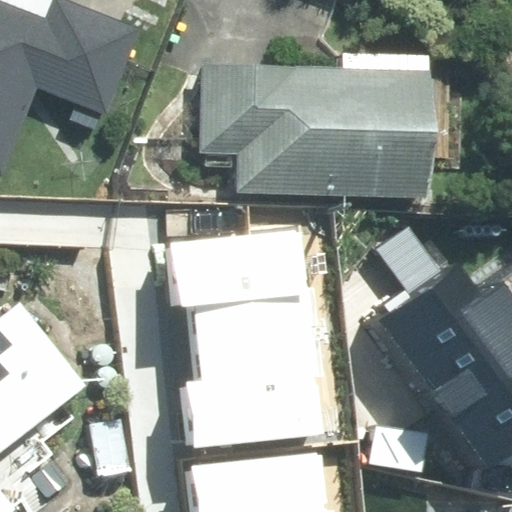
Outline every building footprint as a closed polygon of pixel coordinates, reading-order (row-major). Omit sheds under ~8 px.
[(0,3),(0,146),(23,87),(96,115),(129,30),(50,0),(43,0),(36,18),(0,3)] [(417,70),(192,64),(191,151),(227,152),(226,192),(415,197),(417,70)] [(325,282),(226,297),(237,364),(278,357),(281,370),(337,363),(325,282)] [(190,363),(180,287),(130,295),(140,369),(190,363)] [(509,386),(511,384),(511,289),(464,326),(466,329),(451,341),(456,348),(447,356),(467,381),(491,362),(509,386)] [(0,441),(73,386),(8,302),(0,308),(0,441)] [(336,470),(313,410),(229,441),(220,418),(160,441),(169,463),(147,471),(162,511),(329,511),(317,477),(336,470)]
